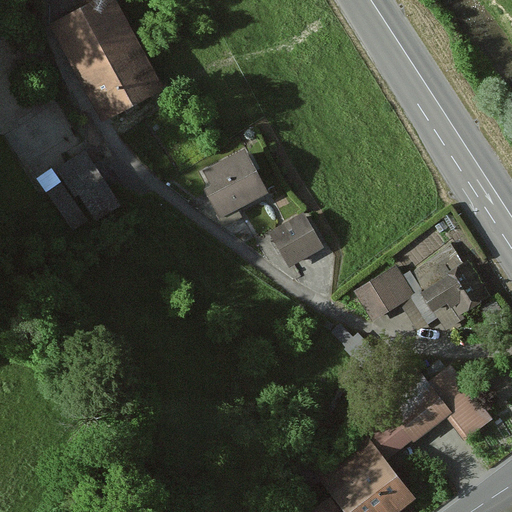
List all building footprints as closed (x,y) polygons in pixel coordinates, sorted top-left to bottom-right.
[(49,21),(104,118),(165,83),(117,0),(63,0),(69,9),(49,21)] [(123,211),(83,149),(37,179),(67,225),(87,212),(97,228),(123,211)] [(245,149),(196,174),(217,215),(266,190),(245,149)] [(303,211),(269,231),(289,265),(323,246),(303,211)] [(489,295),(468,259),(443,273),(446,278),(422,292),(433,311),(461,294),(468,307),(489,295)] [(352,292),(371,321),(414,293),(394,264),(352,292)] [(447,415),(466,439),(494,418),(449,360),(422,381),(409,365),(346,412),(360,431),(309,470),(328,496),(310,510),(312,511),(336,511),(341,508),(343,511),(389,511),(414,494),(388,460),(447,415)]
